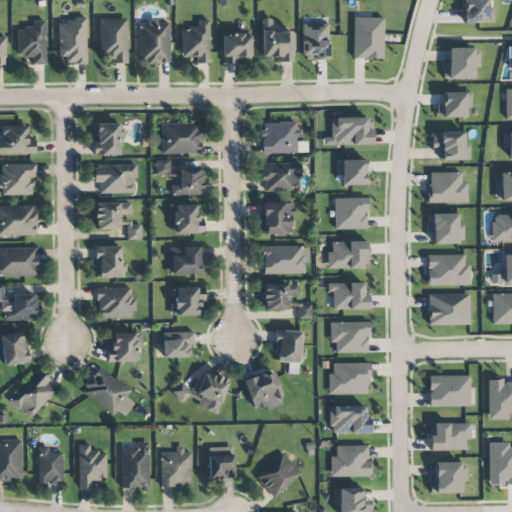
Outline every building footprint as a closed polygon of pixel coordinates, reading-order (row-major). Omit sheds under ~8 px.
[(493,7),(488,7),(487,0),(462,0),(463,24),(494,23),(493,7)] [(383,18),(353,17),(352,59),(382,60),(383,18)] [(85,19),(57,20),(58,57),(64,57),(65,64),(86,64),(85,19)] [(127,64),(127,19),(99,19),(99,57),(110,56),(110,64),(127,64)] [(293,32),(271,31),(271,19),(262,19),(261,57),(279,57),(279,62),(293,62),(293,32)] [(138,63),(169,63),(170,23),(157,23),(157,21),(139,20),(138,63)] [(181,28),(181,57),(195,57),(196,64),(209,64),(208,20),(197,21),(197,28),(181,28)] [(16,29),(17,57),(31,57),(31,65),(45,64),(44,21),(32,21),(32,28),(16,29)] [(329,59),(328,24),(301,24),(302,60),(329,59)] [(250,34),(222,35),(222,63),(251,62),(250,34)] [(448,49),(449,62),(443,62),(444,79),(474,79),(474,68),(479,68),(479,48),(448,49)] [(471,108),(471,92),(442,93),(443,105),(436,105),(436,118),(466,117),(466,108),(471,108)] [(372,145),(371,129),(366,129),(366,118),(331,118),(332,145),(372,145)] [(262,154),(306,153),(306,140),(302,140),(301,129),(296,129),(295,122),(260,123),(262,154)] [(161,154),(201,154),(201,123),(161,123),(161,154)] [(0,142),(0,154),(35,154),(35,140),(28,140),(27,126),(2,126),(2,142),(0,142)] [(432,149),(440,148),(440,160),(470,159),(469,144),(464,144),(464,132),(431,132),(432,149)] [(511,132),(502,133),(503,149),(508,149),(508,159),(511,158),(511,132)] [(155,160),(156,174),(169,174),(169,160),(155,160)] [(342,185),(367,185),(366,160),(336,160),(336,175),(342,175),(342,185)] [(298,192),(298,176),(302,176),(301,163),(260,164),(261,182),(264,182),(264,192),(298,192)] [(36,177),(35,164),(0,164),(0,195),(31,195),(31,177),(36,177)] [(135,165),(93,165),(93,183),(99,183),(99,194),(135,193),(135,165)] [(170,195),(201,195),(202,169),(179,169),(179,185),(170,184),(170,195)] [(428,203),(467,203),(466,183),(461,183),(460,172),(428,173),(428,203)] [(497,201),(511,200),(511,173),(496,174),(497,201)] [(366,198),(333,198),(334,229),(367,229),(366,198)] [(263,234),(293,235),(293,203),(263,202),(263,234)] [(130,203),(95,203),(95,230),(126,229),(127,240),(141,240),(141,225),(130,225),(130,217),(130,203)] [(0,205),(0,236),(35,236),(35,205),(0,205)] [(196,205),(169,205),(169,234),(203,233),(203,215),(196,215),(196,205)] [(463,243),(463,225),(458,225),(457,213),(427,214),(427,230),(433,230),(433,244),(463,243)] [(511,241),(511,214),(491,215),(491,242),(511,241)] [(329,268),(366,269),(366,242),(329,241),(329,268)] [(96,247),(96,278),(125,277),(124,262),(121,262),(120,246),(96,247)] [(167,247),(168,274),(202,273),(201,246),(167,247)] [(263,247),(263,274),(304,274),(304,263),(308,263),(308,246),(263,247)] [(36,248),(0,248),(0,276),(37,276),(36,248)] [(498,283),(511,282),(511,254),(504,255),(503,268),(498,268),(498,283)] [(426,286),(469,285),(469,264),(464,265),(464,255),(426,255),(426,286)] [(368,309),(368,293),(364,294),(363,283),(327,284),(327,292),(332,291),(332,310),(368,309)] [(287,310),(288,295),(298,295),(298,284),(264,284),(263,310),(287,310)] [(35,320),(35,294),(12,295),(12,301),(3,301),(2,285),(0,285),(0,302),(1,302),(2,321),(35,320)] [(130,318),(130,311),(135,311),(135,298),(130,298),(130,287),(97,288),(97,319),(130,318)] [(204,301),(204,287),(173,288),(174,303),(170,303),(170,316),(198,315),(198,301),(204,301)] [(469,325),(469,294),(427,295),(428,325),(469,325)] [(311,319),(311,305),(298,305),(298,319),(311,319)] [(368,352),(368,322),(329,323),(330,343),(335,343),(335,353),(368,352)] [(300,331),(276,331),(274,362),(299,363),(300,331)] [(0,334),(0,349),(2,349),(3,365),(27,363),(24,332),(0,334)] [(163,358),(188,357),(188,345),(193,345),(193,332),(163,332),(163,358)] [(109,333),(109,361),(140,362),(140,334),(109,333)] [(328,394),(369,394),(368,363),(332,363),(332,373),(327,373),(328,394)] [(113,413),(115,410),(125,416),(133,403),(125,398),(131,389),(95,368),(80,395),(113,413)] [(29,419),(56,389),(36,370),(9,400),(29,419)] [(272,371),(243,381),(254,413),(283,403),(272,371)] [(203,373),(196,395),(200,396),(196,407),(217,414),(228,381),(203,373)] [(469,406),(469,376),(428,376),(429,407),(469,406)] [(511,413),(511,380),(487,381),(488,420),(508,419),(507,414),(511,413)] [(181,401),(190,393),(181,383),(172,392),(181,401)] [(368,406),(329,407),(330,434),(368,434),(368,406)] [(434,424),(434,436),(429,436),(429,451),(466,450),(466,440),(470,440),(470,423),(434,424)] [(0,440),(0,480),(21,480),(21,440),(0,440)] [(148,442),(136,443),(136,447),(121,447),(121,489),(148,488),(148,442)] [(511,484),(511,446),(509,447),(509,442),(488,443),(488,485),(511,484)] [(105,452),(89,452),(89,445),(77,445),(79,488),(92,487),(92,480),(106,479),(105,452)] [(335,446),(335,457),(329,457),(330,477),(369,477),(368,446),(335,446)] [(191,486),(190,452),(183,453),(183,447),(175,447),(175,452),(160,453),(161,487),(191,486)] [(208,479),(234,479),(233,447),(208,448),(208,479)] [(62,452),(37,452),(37,484),(62,484),(62,452)] [(274,498),(300,474),(282,453),(255,478),(274,498)] [(461,494),(461,481),(466,481),(466,463),(433,463),(432,493),(461,494)] [(370,511),(371,500),(361,500),(360,488),(333,489),(333,505),(338,505),(338,511),(370,511)]
